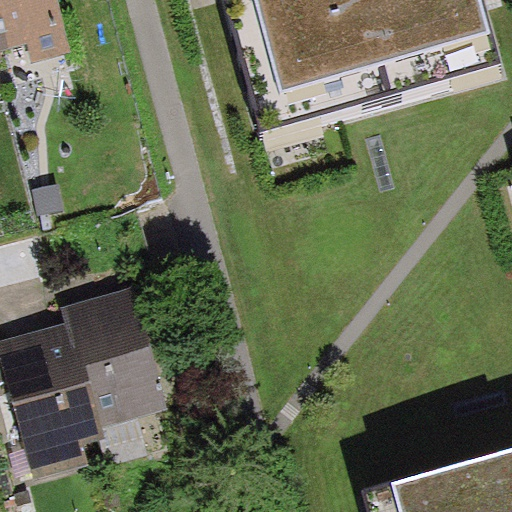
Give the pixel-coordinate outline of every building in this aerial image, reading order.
[(0,0),(0,48),(2,56),(25,49),(30,68),(73,56),(57,0),(0,0)] [(468,0),(253,0),(284,104),(482,47),(468,0)] [(65,312),(70,331),(85,385),(88,384),(102,434),(168,416),(134,293),(65,312)] [(105,444),(102,434),(88,384),(85,385),(70,331),(0,349),(0,357),(35,485),(88,470),(82,450),(105,444)] [(511,511),(511,470),(380,504),(381,511),(511,511)]
